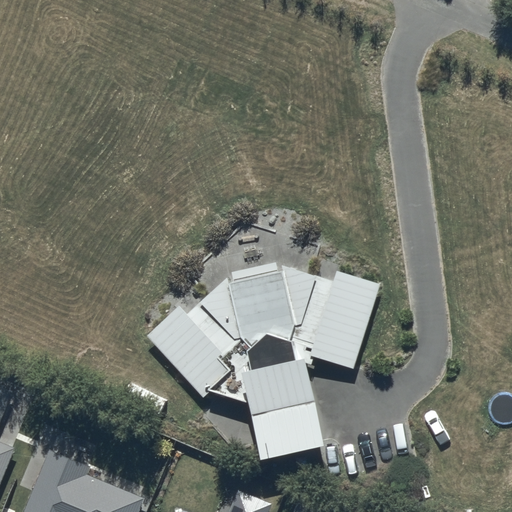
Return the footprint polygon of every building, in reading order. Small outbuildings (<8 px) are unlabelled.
[(180,306),(148,336),(202,398),(211,390),(249,403),(260,461),(327,448),(308,364),(312,367),(315,359),(352,370),(378,285),(338,273),(335,283),(275,264),(232,273),(187,314),(180,306)] [(0,417),(9,395),(0,390),(0,481),(14,449),(0,443),(0,417)] [(90,466),(48,449),(21,511),(139,511),(145,498),(87,474),(90,466)] [(268,511),(272,505),(237,490),(227,511),(268,511)] [(341,511),(300,495),(292,511),(341,511)]
